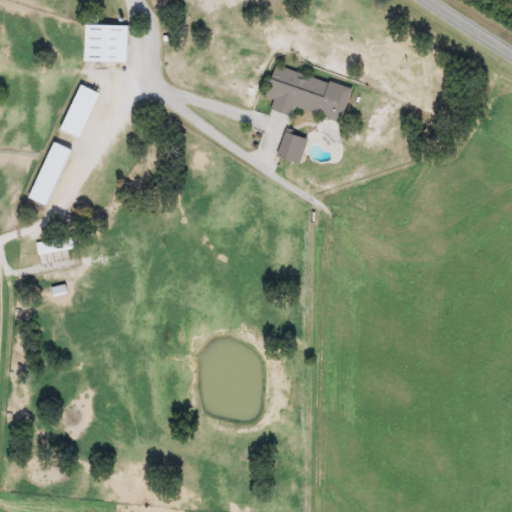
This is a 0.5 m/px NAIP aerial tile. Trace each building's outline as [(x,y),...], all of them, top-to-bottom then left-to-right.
[(127,62),(84,61),(85,24),(128,25),(127,62)] [(270,111),(273,99),(265,97),(274,66),(351,87),(341,121),(294,108),(292,117),(270,111)] [(100,93),(79,138),(59,129),(80,84),(100,93)] [(28,198),(53,141),(72,150),(48,206),(28,198)] [(73,248),(38,256),(35,243),(70,235),(73,248)]
